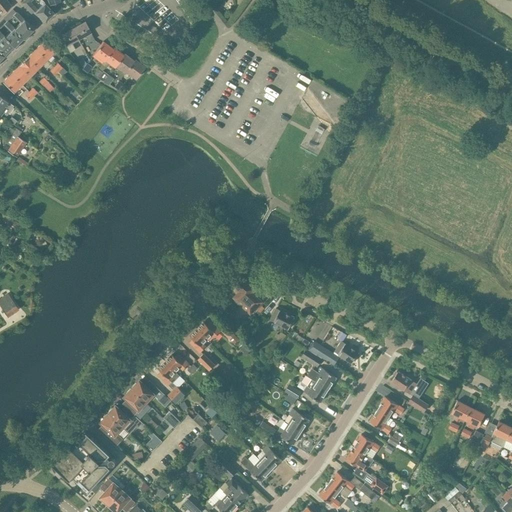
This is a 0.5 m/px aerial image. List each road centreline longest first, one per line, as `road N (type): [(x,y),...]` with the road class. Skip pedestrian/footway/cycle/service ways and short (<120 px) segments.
road 1 (residential): [(396,337),(249,266),(234,266),(31,458),(25,489)]
road 2 (residential): [(273,511),(314,468),(396,337)]
road 3 (residential): [(511,88),(359,0)]
road 4 (residential): [(190,91),(89,10)]
road 5 (residential): [(511,393),(396,337)]
